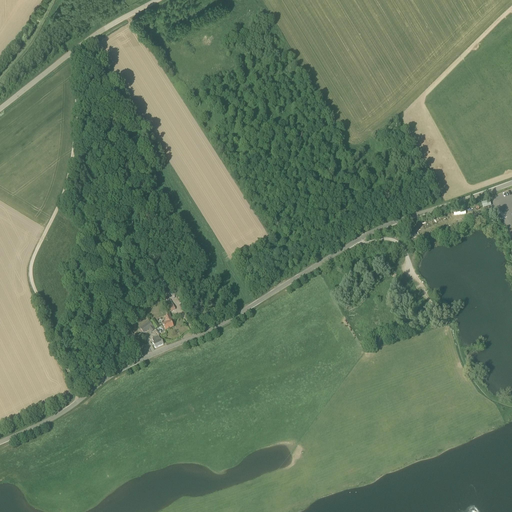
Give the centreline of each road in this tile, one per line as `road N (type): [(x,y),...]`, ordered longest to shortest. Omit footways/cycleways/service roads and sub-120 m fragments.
road 1 (unclassified): [(0,442),(369,234),(511,183)]
road 2 (track): [(83,397),(30,275),(75,164),(75,49)]
road 3 (unclassified): [(0,108),(100,31),(156,0)]
